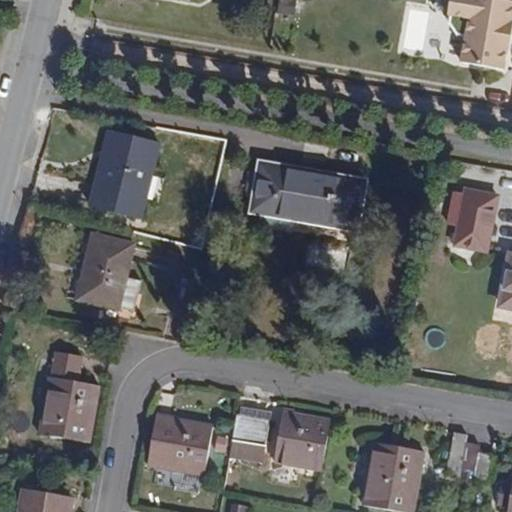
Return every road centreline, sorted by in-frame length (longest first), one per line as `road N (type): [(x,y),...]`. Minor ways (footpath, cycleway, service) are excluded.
road 1 (residential): [(511,422),(170,360),(126,392),(106,511)]
road 2 (tertiary): [(0,188),(46,0)]
